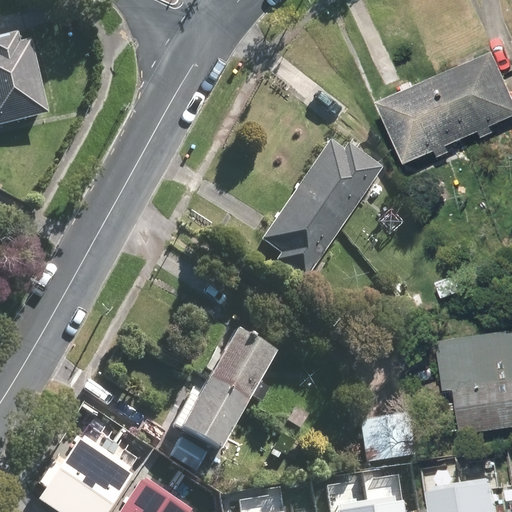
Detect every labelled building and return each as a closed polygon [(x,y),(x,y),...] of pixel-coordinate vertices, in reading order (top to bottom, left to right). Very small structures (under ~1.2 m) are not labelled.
[(0,125),(51,113),(33,40),(22,43),(20,33),(0,37),(0,125)] [(511,86),(497,52),(381,103),(409,166),(440,153),(443,160),(455,155),(452,147),(483,133),(486,141),(502,134),(498,127),(511,120),(511,86)] [(282,250),(276,258),(307,279),(383,167),(348,143),(343,150),(328,140),(262,237),(282,250)] [(234,326),(176,421),(218,446),(276,351),(234,326)] [(511,330),(440,341),(447,389),(459,388),(465,432),(511,426),(511,330)] [(415,410),(362,417),(368,459),(421,452),(415,410)] [(32,494),(56,511),(104,511),(136,468),(79,428),(32,494)] [(185,436),(176,456),(204,470),(214,450),(185,436)] [(500,511),(496,482),(434,491),(437,511),(500,511)] [(335,505),(335,511),(399,511),(397,495),(335,505)]
